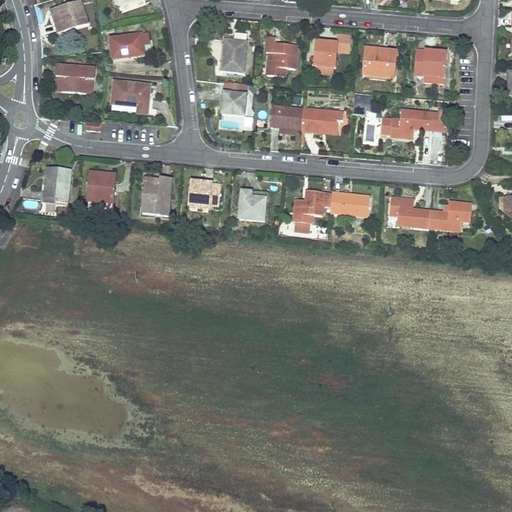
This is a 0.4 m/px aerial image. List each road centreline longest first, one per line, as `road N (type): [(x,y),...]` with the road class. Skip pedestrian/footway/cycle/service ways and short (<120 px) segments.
road 1 (residential): [(486,28),(481,144),(462,175),(194,156)]
road 2 (residential): [(173,5),(486,28)]
road 3 (residential): [(31,126),(71,145),(194,156)]
road 4 (residential): [(173,5),(194,156)]
